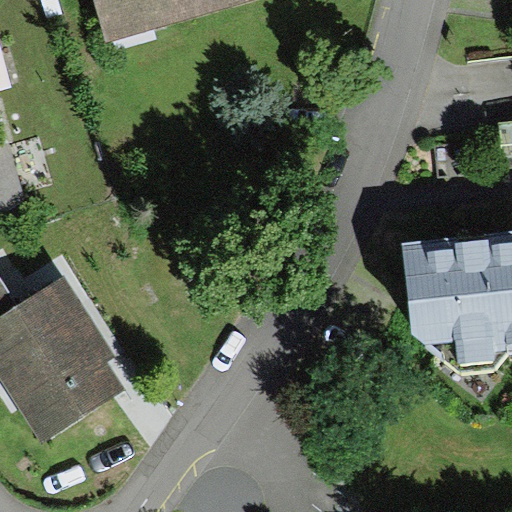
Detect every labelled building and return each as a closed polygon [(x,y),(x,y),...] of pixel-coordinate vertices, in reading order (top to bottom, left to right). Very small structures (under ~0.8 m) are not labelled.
[(91,0),(105,49),(281,0),(91,0)] [(0,217),(25,203),(0,120),(0,217)] [(511,126),(500,128),(505,172),(511,171),(511,126)] [(511,242),(403,253),(413,348),(462,383),(498,379),(508,362),(511,361),(511,242)] [(0,384),(44,451),(126,398),(107,370),(116,364),(64,283),(21,311),(0,278),(0,384)]
